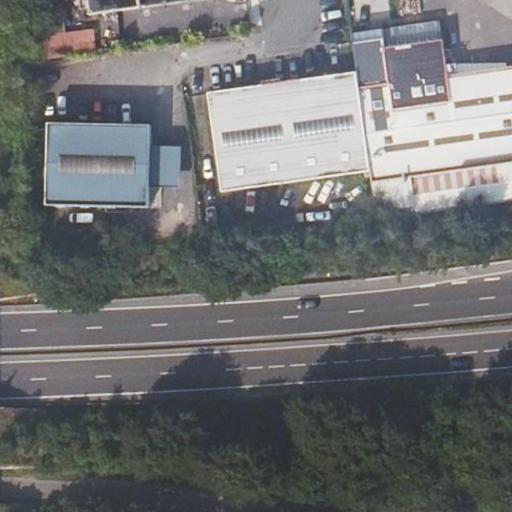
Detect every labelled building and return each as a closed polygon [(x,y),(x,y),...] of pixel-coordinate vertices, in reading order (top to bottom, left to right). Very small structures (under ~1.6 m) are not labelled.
[(210,0),(86,0),(87,5),(96,4),(98,14),(210,0)] [(511,76),(458,80),(454,46),(452,27),(398,30),(397,53),(399,86),(370,89),(377,174),(378,180),(511,168),(511,76)] [(377,174),(370,89),(368,73),(217,86),(224,160),(225,185),(377,174)] [(155,182),(157,152),(157,128),(54,123),(52,202),(153,207),(155,182)] [(181,182),(182,152),(157,152),(155,182),(181,182)]
